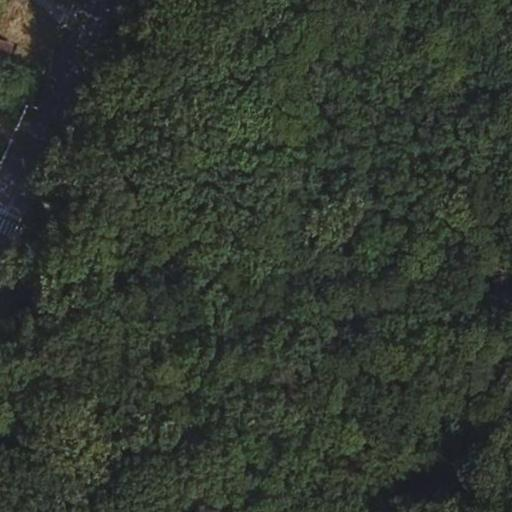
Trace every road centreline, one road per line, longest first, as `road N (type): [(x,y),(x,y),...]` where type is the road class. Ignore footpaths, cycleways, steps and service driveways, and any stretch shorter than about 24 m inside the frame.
road 1 (track): [(196,0),(277,177),(432,358)]
road 2 (track): [(415,473),(414,424),(432,358),(468,289),(511,104)]
road 3 (track): [(10,238),(113,0)]
road 4 (secondary): [(104,0),(0,220)]
